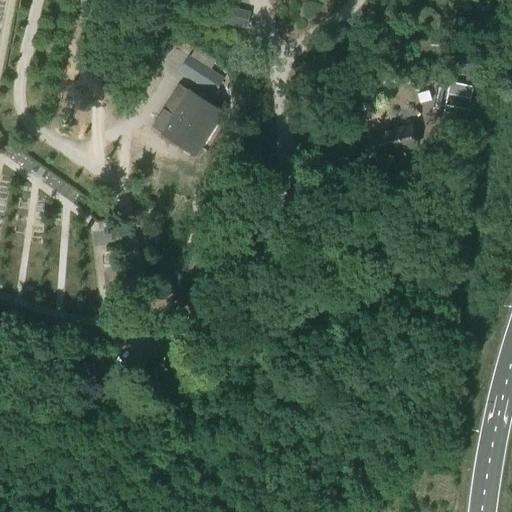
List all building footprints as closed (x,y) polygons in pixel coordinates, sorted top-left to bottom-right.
[(212,3),(208,20),(245,28),(249,12),(212,3)] [(180,72),(214,93),(223,80),(189,58),(180,72)] [(467,65),(465,81),(479,82),(481,63),(467,65)] [(213,106),(189,91),(173,116),(163,110),(151,127),(195,155),(223,113),(213,106)] [(218,99),(213,106),(223,113),(228,105),(218,99)] [(385,109),(369,113),(366,101),(353,105),(360,138),(373,135),(378,156),(417,146),(412,125),(389,131),(385,109)]
